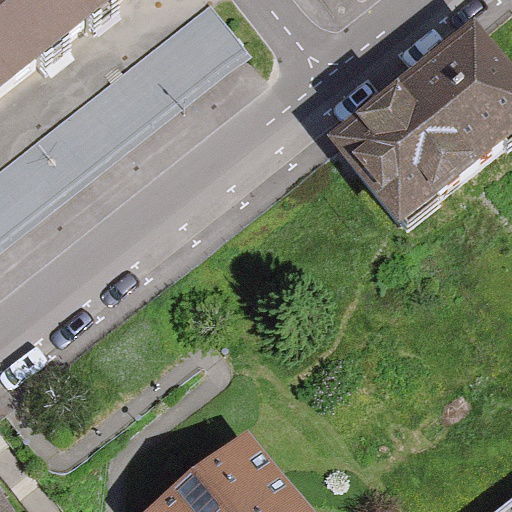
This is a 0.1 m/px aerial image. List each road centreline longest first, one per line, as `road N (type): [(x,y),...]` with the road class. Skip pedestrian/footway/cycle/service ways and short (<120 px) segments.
road 1 (residential): [(0,345),(334,82)]
road 2 (residential): [(334,82),(438,0)]
